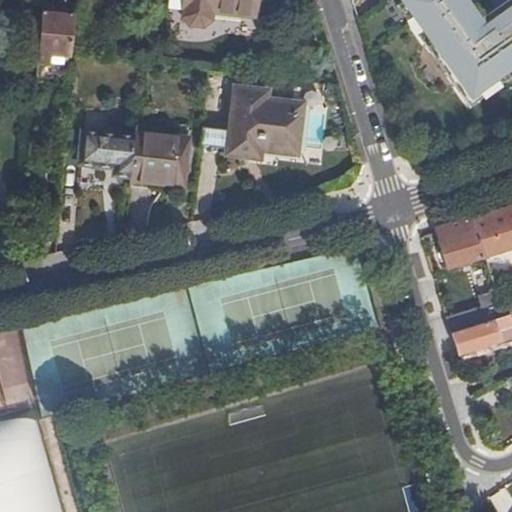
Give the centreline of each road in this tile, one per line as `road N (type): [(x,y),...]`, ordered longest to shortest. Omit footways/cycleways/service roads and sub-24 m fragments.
road 1 (residential): [(0,303),(393,210)]
road 2 (residential): [(393,210),(462,441),(479,464),(511,463)]
road 3 (residential): [(329,0),(393,210)]
road 4 (residential): [(393,210),(511,170)]
